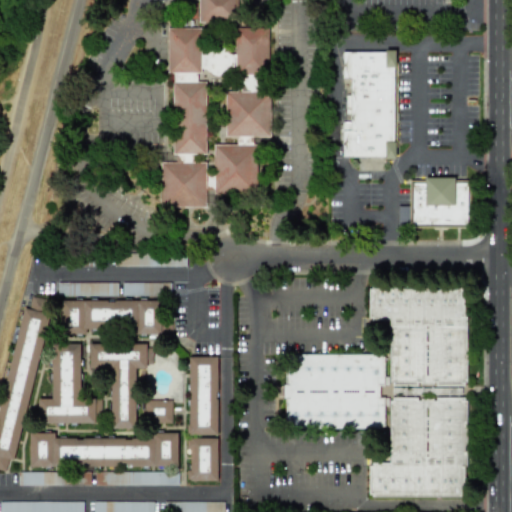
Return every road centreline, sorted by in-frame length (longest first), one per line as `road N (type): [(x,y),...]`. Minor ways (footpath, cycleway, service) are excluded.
road 1 (primary): [(500,45),(499,414)]
road 2 (residential): [(501,258),(230,262)]
